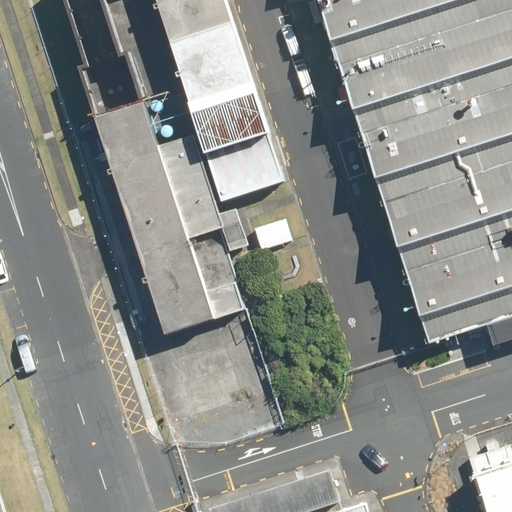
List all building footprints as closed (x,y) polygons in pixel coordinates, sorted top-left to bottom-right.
[(91,60),(177,326),(227,311),(227,313),(253,305),(227,224),(231,222),(236,247),(255,242),(250,216),(246,203),(230,208),(205,128),(171,138),(141,44),(133,47),(118,0),(78,0),(97,58),(91,60)] [(294,176),(237,0),(168,0),(230,196),(294,176)] [(511,0),(320,0),(437,347),(511,322),(511,0)] [(297,239),(290,216),(259,226),(266,249),(297,239)] [(511,511),(511,459),(473,472),(486,511),(511,511)] [(305,511),(348,498),(338,465),(218,503),(220,511),(305,511)] [(0,511),(11,511),(0,476),(0,511)] [(374,511),(371,501),(334,511),(374,511)]
